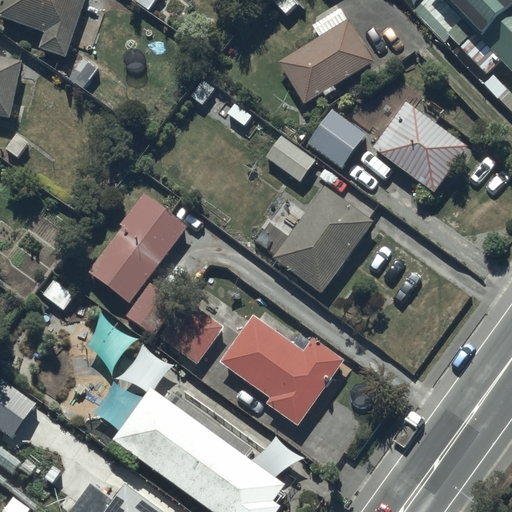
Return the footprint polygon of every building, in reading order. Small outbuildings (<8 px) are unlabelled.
[(90,0),(7,0),(0,22),(0,25),(45,42),(40,56),(67,66),(90,0)] [(162,0),(138,0),(135,6),(151,17),(162,0)] [(511,97),(494,78),(502,70),(511,80),(511,0),(430,0),(461,33),(449,43),(487,84),(484,88),(501,106),(511,97)] [(350,28),(280,70),(306,113),(325,102),(328,106),(339,99),(336,95),(376,72),(350,28)] [(84,95),(100,75),(86,64),(70,84),(84,95)] [(0,66),(0,124),(12,127),(15,112),(27,115),(35,81),(22,78),(23,71),(0,66)] [(175,79),(154,106),(170,118),(190,91),(175,79)] [(453,106),(441,121),(471,144),(483,128),(453,106)] [(409,110),(374,156),(436,203),(471,157),(409,110)] [(343,176),(368,143),(332,116),(307,149),(343,176)] [(283,142),(267,164),(301,189),(317,167),(283,142)] [(325,195),(274,266),(323,302),(375,231),(325,195)] [(146,203),(88,278),(131,311),(189,236),(146,203)] [(150,290),(127,323),(156,343),(179,311),(150,290)] [(188,307),(161,345),(198,372),(226,334),(188,307)] [(256,323),(221,371),(271,407),(267,413),(299,436),(347,370),(314,346),(305,359),(256,323)] [(288,495),(272,483),(247,466),(255,455),(177,399),(169,409),(152,397),(114,449),(200,511),(276,511),(275,511),(288,495)] [(86,445),(71,466),(104,489),(119,468),(86,445)] [(154,511),(127,491),(110,511),(154,511)] [(26,511),(10,500),(2,511),(26,511)]
